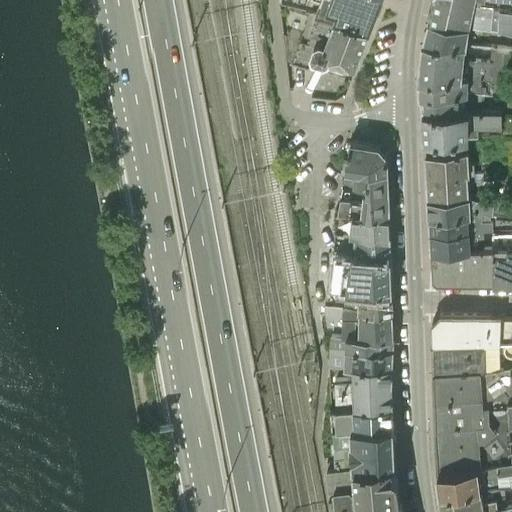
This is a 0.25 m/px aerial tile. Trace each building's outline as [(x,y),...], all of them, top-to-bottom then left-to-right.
[(319,0),(313,16),(332,21),(367,34),(379,0),(319,0)] [(432,0),(428,22),(469,30),(475,0),(432,0)] [(322,67),(328,65),(329,60),(354,69),(367,34),(332,21),(323,46),(318,44),(313,47),(309,59),(313,64),(322,67)] [(428,22),(422,44),(465,49),(469,30),(428,22)] [(422,44),(419,82),(461,83),(465,49),(422,44)] [(419,82),(419,98),(458,99),(467,99),(467,81),(461,83),(419,82)] [(419,98),(421,114),(457,115),(458,99),(419,98)] [(421,114),(424,144),(468,144),(468,116),(457,115),(421,114)] [(376,149),(351,143),(345,171),(367,175),(364,192),(362,191),(360,215),(388,218),(386,158),(376,149)] [(424,158),(426,202),(469,199),(467,180),(470,178),(468,155),(424,158)] [(426,202),(428,222),(467,220),(467,216),(481,218),(486,219),(504,221),(504,207),(494,206),(469,199),(426,202)] [(351,214),(349,236),(354,236),(389,241),(388,218),(360,215),(351,214)] [(428,222),(430,236),(468,236),(492,237),(492,226),(482,227),(481,218),(467,216),(467,220),(428,222)] [(354,236),(351,255),(390,260),(389,241),(354,236)] [(430,236),(431,256),(469,254),(468,236),(430,236)] [(511,253),(506,253),(506,261),(493,260),(492,289),(511,290),(511,253)] [(436,287),(492,289),(493,260),(493,254),(469,254),(431,256),(431,283),(436,287)] [(351,255),(346,287),(357,289),(362,287),(391,293),(390,260),(351,255)] [(358,312),(391,314),(391,293),(362,287),(357,289),(355,304),(358,304),(358,312)] [(358,312),(357,339),(391,340),(391,314),(358,312)] [(430,327),(431,347),(484,348),(499,348),(500,321),(440,318),(430,327)] [(511,321),(500,321),(499,348),(511,347),(511,321)] [(357,339),(345,338),(344,368),(351,368),(352,366),(391,367),(391,340),(357,339)] [(431,347),(432,375),(485,375),(484,348),(431,347)] [(352,388),(391,388),(391,367),(352,366),(351,368),(352,388)] [(373,408),(391,408),(391,388),(352,388),(353,408),(373,406),(373,408)] [(434,406),(434,434),(478,430),(483,429),(482,401),(434,406)] [(353,408),(354,428),(392,427),(391,408),(373,408),(373,406),(353,408)] [(350,428),(351,447),(393,445),(392,427),(354,428),(350,428)] [(434,434),(437,474),(478,470),(481,469),(478,430),(434,434)] [(351,447),(352,466),(353,466),(394,464),(393,445),(351,447)] [(353,466),(356,505),(362,504),(399,500),(394,464),(353,466)] [(437,474),(440,495),(454,493),(454,496),(481,493),(478,470),(437,474)] [(440,495),(442,511),(479,511),(484,511),(481,493),(454,496),(454,493),(440,495)] [(362,504),(362,511),(401,511),(399,500),(362,504)]
